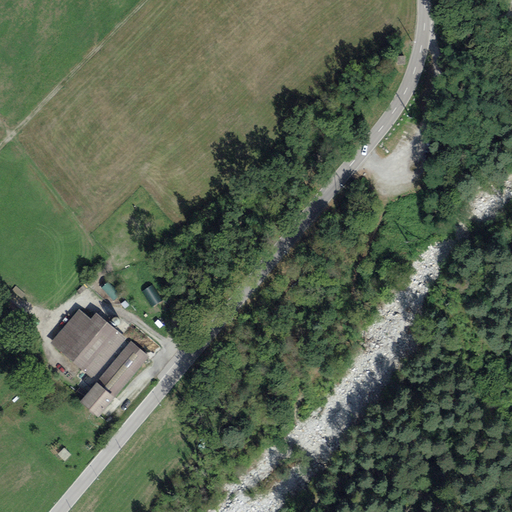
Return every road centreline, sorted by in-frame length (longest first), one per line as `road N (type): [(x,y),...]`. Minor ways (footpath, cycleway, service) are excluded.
road 1 (unclassified): [(425,0),(415,75),(393,115),(59,511)]
road 2 (track): [(10,135),(110,259),(33,342)]
road 3 (track): [(144,0),(0,146)]
road 4 (track): [(454,511),(367,470),(311,499),(303,511)]
